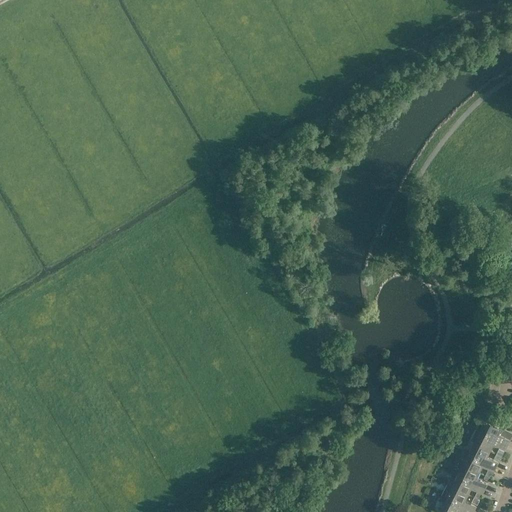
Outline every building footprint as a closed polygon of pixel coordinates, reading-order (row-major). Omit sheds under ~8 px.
[(476,428),(475,428),(507,445),(508,444),(510,440),(508,439),(504,437),(498,434),(502,427),(500,426),(501,423),(499,421),(492,418),(489,417),(487,420),(481,417),(476,428)] [(470,439),(476,442),(490,450),(490,449),(493,443),(500,446),(503,448),(505,449),(507,445),(475,428),(470,439)] [(469,452),(469,453),(496,467),(497,466),(499,462),(497,461),(493,460),(487,457),(490,450),(476,442),(472,449),(471,448),(469,452)] [(463,463),(463,464),(479,472),(479,471),(482,465),(488,469),(494,472),(496,467),(469,453),(466,457),(468,458),(465,464),(463,463)] [(458,474),(457,475),(485,489),(485,488),(488,484),(486,483),(482,481),(482,482),(476,479),(479,472),(463,464),(460,470),(458,474)] [(453,486),(453,487),(467,494),(468,493),(471,487),(477,491),(481,493),(483,494),(485,489),(457,475),(455,480),(456,480),(453,486)] [(447,484),(441,495),(443,496),(446,497),(474,511),(474,510),(476,506),(474,506),(471,504),(464,500),(467,494),(453,487),(447,484)] [(440,509),(439,511),(440,511),(462,511),(463,511),(473,511),(474,511),(446,497),(444,502),(440,509)]
